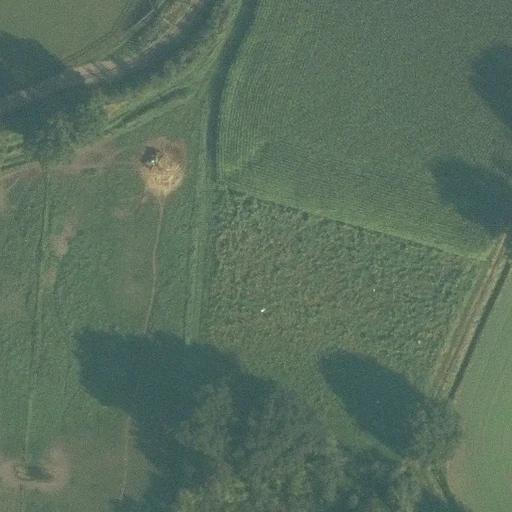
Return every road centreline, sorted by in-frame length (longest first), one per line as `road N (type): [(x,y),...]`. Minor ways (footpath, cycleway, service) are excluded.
road 1 (track): [(255,0),(226,51),(215,101),(195,372),(201,394),(211,406),(399,463),(419,478),(436,511)]
road 2 (track): [(0,163),(130,115),(226,51)]
